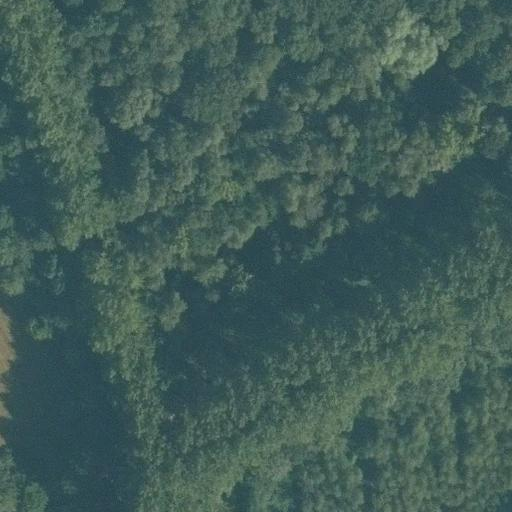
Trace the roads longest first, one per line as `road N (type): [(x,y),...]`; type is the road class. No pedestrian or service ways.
road 1 (unclassified): [(0,497),(511,202)]
road 2 (track): [(151,511),(135,415),(12,0)]
